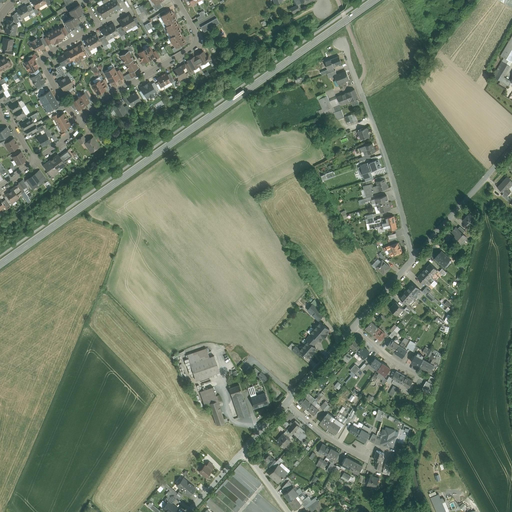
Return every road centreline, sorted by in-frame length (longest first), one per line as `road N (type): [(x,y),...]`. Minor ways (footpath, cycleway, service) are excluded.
road 1 (secondary): [(0,264),(374,0)]
road 2 (residential): [(341,39),(412,261)]
road 3 (residential): [(83,121),(104,99),(201,42),(177,0)]
road 4 (residential): [(84,0),(98,25),(41,59),(83,121)]
road 5 (residential): [(353,325),(242,449)]
road 6 (residential): [(511,149),(412,261)]
